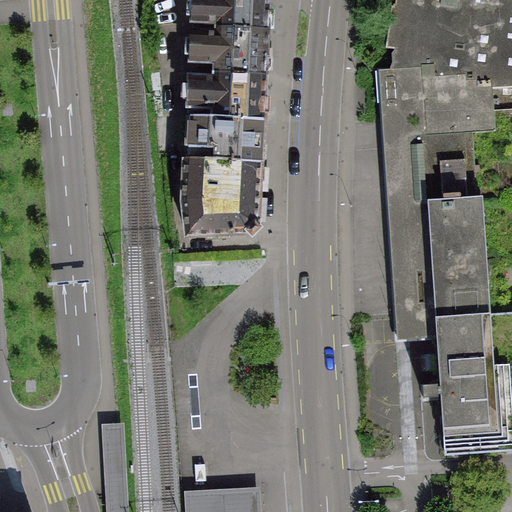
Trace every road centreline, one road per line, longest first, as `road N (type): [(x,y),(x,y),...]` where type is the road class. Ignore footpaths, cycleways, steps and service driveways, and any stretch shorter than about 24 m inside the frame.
road 1 (residential): [(332,0),(315,264),(328,511)]
road 2 (primary): [(68,418),(80,370),(60,118)]
road 3 (primary): [(60,118),(38,0)]
